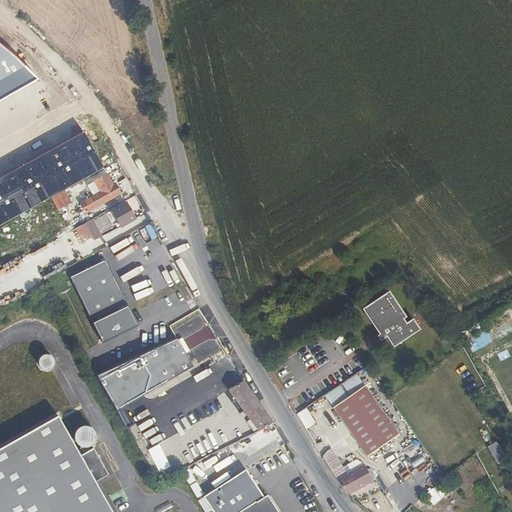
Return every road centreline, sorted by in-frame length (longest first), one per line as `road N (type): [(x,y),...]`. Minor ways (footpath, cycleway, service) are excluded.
road 1 (unclassified): [(204,282),(149,0)]
road 2 (unclassified): [(326,489),(204,282)]
road 3 (track): [(0,13),(65,71),(126,157)]
road 4 (unclassified): [(126,157),(204,282)]
